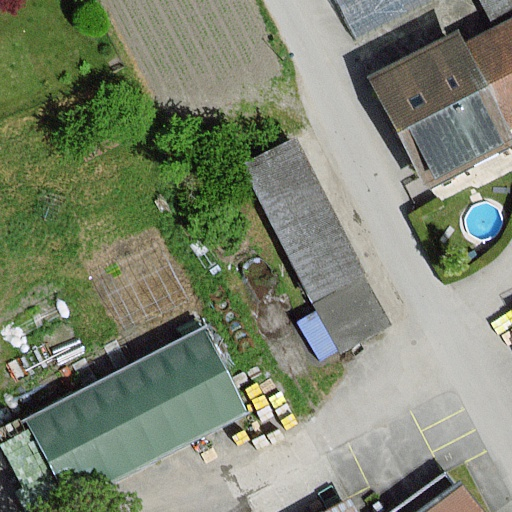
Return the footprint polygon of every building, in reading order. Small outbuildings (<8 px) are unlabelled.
[(340,0),(358,33),(419,0),(340,0)] [(511,0),(483,0),(493,17),(511,6),(511,0)] [(511,23),(463,48),(504,128),(511,123),(511,23)] [(458,38),(375,79),(428,185),(511,143),(504,128),(463,48),(458,38)] [(296,138),(245,164),(342,352),(393,325),(296,138)] [(204,334),(32,421),(68,492),(240,404),(204,334)] [(485,511),(463,482),(425,511),(485,511)] [(357,511),(351,502),(331,511),(357,511)]
